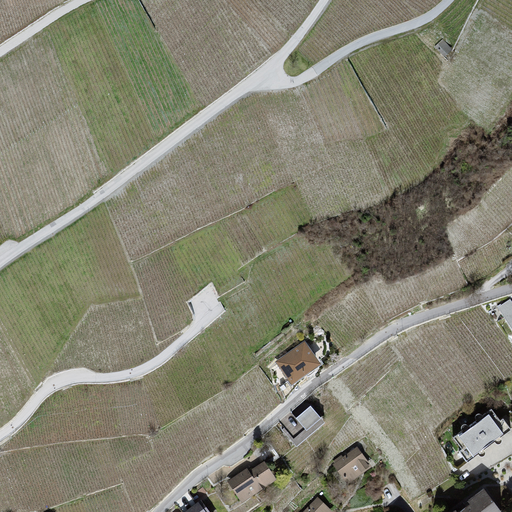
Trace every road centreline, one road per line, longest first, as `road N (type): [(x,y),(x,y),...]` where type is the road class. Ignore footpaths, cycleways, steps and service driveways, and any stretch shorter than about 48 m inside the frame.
road 1 (residential): [(151,511),(338,361),(471,298),(511,288)]
road 2 (unclassified): [(0,267),(258,75)]
road 3 (unclassified): [(258,75),(303,77),(418,24),(448,0)]
